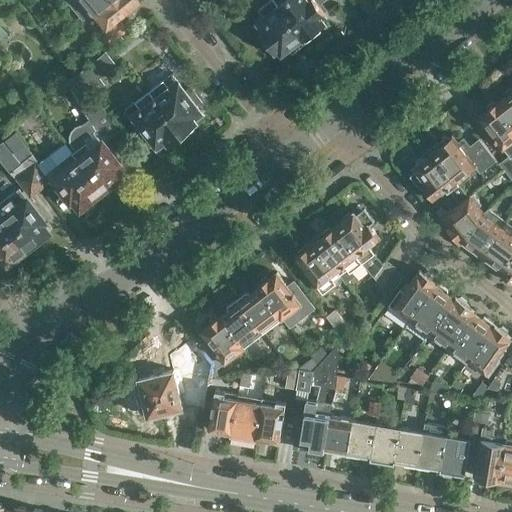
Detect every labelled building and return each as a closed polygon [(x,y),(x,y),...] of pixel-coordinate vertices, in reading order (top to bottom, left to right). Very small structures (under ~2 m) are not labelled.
[(67,0),(66,2),(80,19),(93,9),(104,0),(67,0)] [(134,0),(104,0),(93,9),(87,14),(102,32),(117,20),(116,19),(136,2),(134,0)] [(307,41),(275,0),(269,0),(260,8),(266,15),(257,21),(264,30),(261,32),(276,51),(279,49),(283,54),(290,48),(293,52),(307,41)] [(275,0),(307,41),(321,30),(319,27),(326,21),(323,18),(327,15),(315,0),(275,0)] [(39,9),(32,14),(37,22),(45,17),(39,9)] [(102,36),(108,44),(126,29),(120,20),(102,36)] [(87,55),(92,61),(104,52),(99,45),(87,55)] [(92,61),(77,74),(78,75),(92,93),(105,83),(100,77),(117,64),(106,50),(104,52),(92,61)] [(172,74),(150,91),(182,133),(196,122),(194,119),(202,113),(194,101),(198,98),(190,87),(185,91),(172,74)] [(74,152),(73,152),(103,191),(124,174),(117,165),(120,162),(105,141),(120,129),(92,93),(78,75),(70,83),(93,124),(91,126),(87,125),(81,125),(76,127),(73,131),(70,137),(72,144),(76,150),(74,152)] [(506,97),(498,103),(511,120),(511,87),(506,92),(506,97)] [(150,91),(124,111),(129,117),(133,115),(141,126),(136,130),(144,140),(149,136),(158,147),(166,140),(169,143),(182,133),(150,91)] [(511,140),(511,120),(498,103),(498,102),(479,117),(503,148),(511,140)] [(23,162),(21,164),(41,189),(54,178),(72,201),(74,199),(80,208),(103,191),(73,152),(74,152),(65,142),(39,163),(36,160),(35,161),(31,156),(34,154),(17,132),(5,141),(23,162)] [(447,137),(432,149),(460,184),(469,177),(466,175),(476,166),(481,172),(496,159),(479,138),(474,141),(468,134),(464,137),(457,142),(452,136),(452,137),(450,138),(448,138),(447,137)] [(460,184),(432,149),(424,155),(425,157),(414,166),(417,171),(410,176),(422,192),(426,189),(434,199),(448,188),(460,203),(469,197),(460,184)] [(499,163),(511,178),(511,156),(511,154),(499,163)] [(21,164),(12,171),(31,196),(41,189),(21,164)] [(449,224),(447,226),(450,229),(449,233),(454,238),(457,238),(461,244),(484,213),(479,206),(482,204),(473,193),(469,197),(460,203),(443,217),(449,224)] [(13,199),(0,209),(0,212),(29,249),(50,232),(43,223),(45,221),(28,198),(18,206),(13,199)] [(354,212),(335,227),(362,263),(374,277),(374,276),(383,264),(369,246),(380,238),(370,224),(375,221),(365,208),(357,214),(354,212)] [(29,249),(0,212),(0,257),(7,266),(29,249)] [(484,213),(461,244),(472,252),(475,251),(482,256),(507,222),(494,212),(490,218),(484,213)] [(511,225),(507,222),(482,256),(489,261),(489,264),(500,272),(511,255),(511,225)] [(315,240),(341,273),(346,281),(355,274),(352,270),(362,263),(335,227),(332,229),(331,227),(315,240)] [(341,273),(315,240),(299,251),(298,254),(296,256),(323,293),(337,283),(334,279),(341,273)] [(511,255),(500,272),(503,275),(504,278),(510,283),(511,281),(511,255)] [(386,259),(383,264),(374,276),(382,287),(393,271),(396,266),(386,259)] [(393,271),(382,287),(389,296),(403,277),(394,270),(396,267),(396,266),(393,271)] [(425,273),(421,270),(405,291),(400,288),(390,302),(412,318),(437,282),(433,279),(433,275),(427,271),(425,273)] [(260,285),(259,286),(259,287),(281,315),(283,318),(303,304),(278,271),(269,278),(266,276),(260,281),(260,285)] [(437,282),(412,318),(406,326),(417,334),(410,345),(418,351),(435,327),(455,298),(448,293),(448,290),(437,282)] [(247,291),(238,299),(261,330),(281,315),(259,287),(252,293),(247,291)] [(455,298),(435,327),(446,334),(442,340),(451,346),(475,312),(476,310),(467,303),(467,300),(462,296),(458,297),(457,296),(455,298)] [(230,310),(222,316),(242,345),(261,330),(238,299),(229,305),(230,310)] [(344,338),(351,348),(359,338),(335,309),(327,315),(344,338)] [(475,312),(451,346),(459,352),(463,347),(474,354),(496,324),(485,316),(482,317),(475,312)] [(211,343),(202,350),(213,362),(214,363),(213,368),(216,368),(225,360),(226,362),(245,348),(242,345),(222,316),(221,315),(220,316),(216,315),(210,320),(210,324),(202,330),(211,343)] [(496,324),(474,354),(470,360),(490,375),(501,361),(498,358),(511,338),(511,335),(509,333),(509,330),(503,325),(498,326),(496,324)] [(135,386),(135,388),(140,409),(141,411),(144,413),(147,413),(148,415),(188,406),(205,409),(213,362),(202,350),(199,345),(197,346),(189,335),(178,345),(190,360),(172,364),(174,370),(139,378),(140,380),(138,381),(135,383),(135,386)] [(314,370),(313,370),(313,371),(335,375),(335,374),(351,348),(344,338),(337,345),(336,344),(330,352),(328,354),(318,365),(314,370)] [(310,354),(314,358),(318,364),(318,365),(328,354),(320,346),(310,354)] [(318,364),(314,358),(308,362),(314,370),(318,364)] [(370,376),(378,365),(377,365),(375,367),(366,362),(358,374),(370,376)] [(387,371),(378,365),(370,376),(383,379),(387,371)] [(429,375),(417,366),(410,377),(422,385),(429,375)] [(300,368),(289,369),(286,386),(297,388),(301,368),(300,368)] [(301,368),(297,388),(310,390),(311,384),(319,386),(316,401),(307,399),(303,426),(296,425),(292,448),(324,453),(325,448),(331,415),(333,402),(325,401),(327,387),(336,388),(338,375),(335,374),(335,375),(313,371),(313,370),(301,368)] [(239,385),(249,387),(252,373),(242,371),(239,385)] [(435,373),(428,385),(442,392),(449,380),(435,373)] [(500,382),(493,378),(487,389),(497,390),(500,382)] [(344,382),(337,381),(336,388),(335,393),(342,395),(344,382)] [(481,383),(471,397),(479,399),(486,387),(481,383)] [(416,388),(407,386),(405,401),(413,403),(416,388)] [(209,429),(233,433),(239,398),(225,395),(225,392),(216,390),(209,429)] [(451,395),(442,394),(440,407),(450,408),(451,395)] [(239,398),(233,433),(233,435),(256,439),(256,437),(263,402),(239,398)] [(263,402),(256,437),(279,441),(286,402),(277,400),(276,404),(263,402)] [(380,402),(369,400),(367,413),(378,415),(380,402)] [(489,412),(476,411),(471,438),(471,443),(481,444),(476,476),(500,480),(507,437),(493,435),(495,425),(487,424),(489,412)] [(331,415),(325,448),(348,452),(354,419),(331,415)] [(354,419),(348,452),(372,456),(377,422),(354,419)] [(377,422),(372,456),(371,458),(394,462),(394,460),(400,426),(377,422)] [(400,426),(394,460),(419,464),(424,430),(400,426)] [(424,430),(419,464),(442,468),(449,428),(438,426),(437,432),(424,430)] [(449,428),(442,468),(441,470),(465,474),(471,443),(471,438),(461,436),(462,430),(449,428)] [(511,438),(507,437),(500,480),(511,482),(511,438)]
